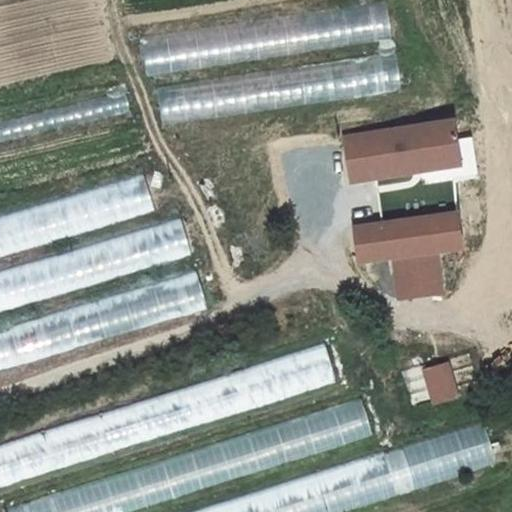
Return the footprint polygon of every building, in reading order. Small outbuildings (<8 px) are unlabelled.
[(403,87),(389,1),(142,36),(148,74),(152,73),(162,122),(403,87)] [(0,142),(130,112),(126,92),(0,121),(0,142)] [(398,126),(339,135),(345,179),(413,169),(454,163),(449,137),(445,119),(398,126)] [(464,134),(449,137),(454,163),(413,169),(415,184),(472,175),(464,134)] [(159,227),(141,176),(0,217),(0,368),(208,306),(184,219),(159,227)] [(454,211),(427,214),(432,248),(457,245),(454,211)] [(432,248),(427,214),(385,220),(389,254),(432,248)] [(356,259),(389,254),(385,220),(351,225),(356,259)] [(432,248),(389,254),(395,295),(438,289),(432,248)] [(0,511),(322,511),(494,461),(483,430),(381,460),(362,406),(342,411),(327,347),(0,453),(0,511)] [(457,397),(449,360),(422,369),(433,407),(457,397)]
